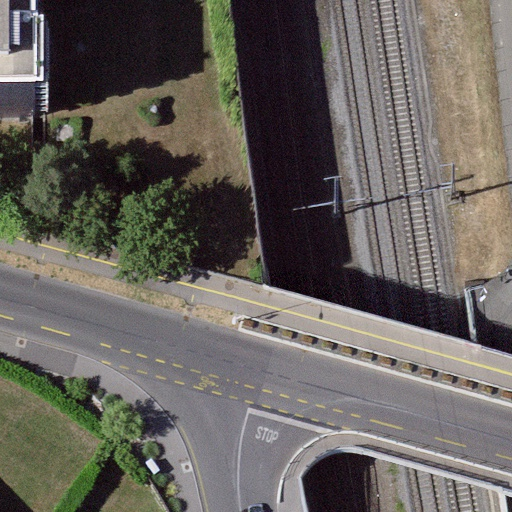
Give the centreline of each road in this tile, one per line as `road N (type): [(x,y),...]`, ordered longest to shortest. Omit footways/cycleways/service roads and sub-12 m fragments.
road 1 (tertiary): [(258,369),(0,296)]
road 2 (tertiary): [(258,369),(511,441)]
road 3 (unclassified): [(243,511),(239,447),(258,369)]
